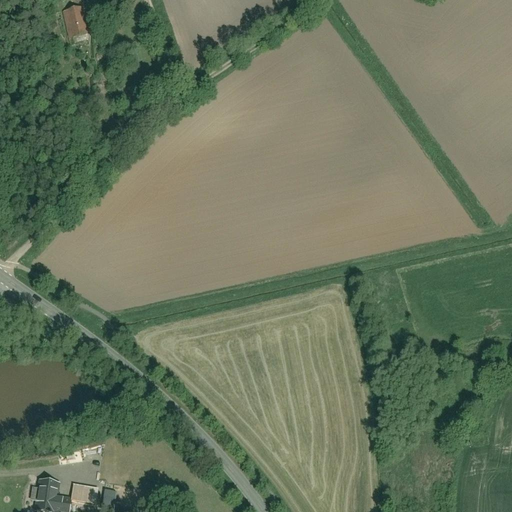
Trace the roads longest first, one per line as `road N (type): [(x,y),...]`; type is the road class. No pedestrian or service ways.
road 1 (tertiary): [(264,511),(190,422),(2,277)]
road 2 (track): [(176,98),(11,265)]
road 3 (track): [(294,0),(176,98)]
